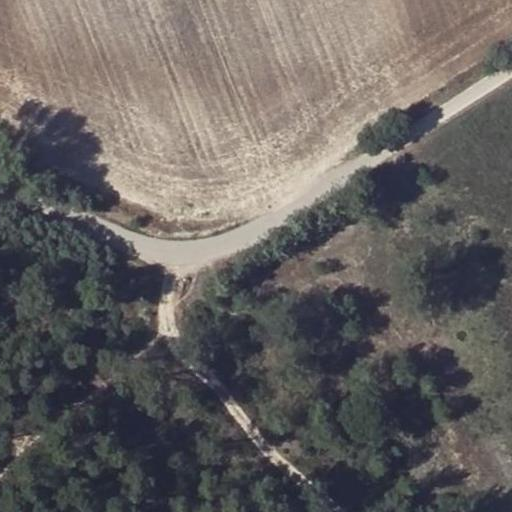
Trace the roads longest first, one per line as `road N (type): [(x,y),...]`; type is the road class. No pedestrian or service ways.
road 1 (unclassified): [(178,256),(240,239),(511,62)]
road 2 (residential): [(340,511),(279,458),(180,346),(169,310),(178,256)]
road 3 (unclassified): [(0,188),(178,256)]
